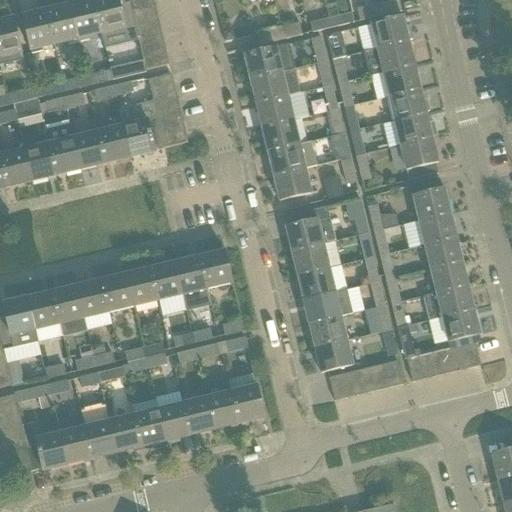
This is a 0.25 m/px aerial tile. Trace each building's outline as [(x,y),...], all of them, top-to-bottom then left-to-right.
[(92,0),(87,0),(85,1),(85,3),(70,6),(79,44),(90,41),(89,38),(101,35),(92,0)] [(92,0),(101,35),(114,32),(114,35),(125,33),(117,0),(92,0)] [(156,10),(153,0),(143,0),(129,4),(132,16),(156,10)] [(399,0),(397,0),(371,6),(374,18),(402,12),(399,0)] [(70,6),(55,10),(55,8),(46,10),(55,47),(67,44),(67,47),(79,44),(70,6)] [(374,18),(371,6),(357,9),(360,22),(374,18)] [(55,47),(46,10),(37,12),(37,14),(23,18),(32,55),(43,53),(42,50),(55,47)] [(158,21),(156,10),(132,16),(135,27),(158,21)] [(347,14),(329,19),(332,29),(350,24),(347,14)] [(403,18),(372,25),(378,50),(409,43),(409,42),(413,41),(410,27),(406,28),(403,18)] [(332,29),(329,19),(311,23),(314,33),(332,29)] [(0,59),(10,57),(11,60),(22,57),(13,20),(0,23),(0,59)] [(161,32),(158,21),(135,27),(138,37),(161,32)] [(300,24),(286,27),(289,39),(303,36),(300,24)] [(289,39),(286,27),(258,34),(261,46),(289,39)] [(163,43),(161,32),(138,37),(140,48),(163,43)] [(341,33),(328,36),(333,61),(344,58),(347,58),(341,33)] [(166,54),(163,43),(140,48),(143,59),(166,54)] [(415,67),(409,43),(378,50),(366,53),(372,77),(384,74),(415,67)] [(245,56),(251,81),(295,70),(289,46),(245,56)] [(324,46),(313,49),(317,65),(328,62),(324,46)] [(169,66),(166,54),(143,59),(146,71),(169,66)] [(346,66),(335,69),(339,85),(350,83),(346,66)] [(421,91),(415,67),(384,74),(389,98),(421,91)] [(128,68),(110,72),(112,82),(130,78),(128,68)] [(251,81),(256,105),(288,98),(301,94),(295,70),(251,81)] [(329,70),(319,73),(323,89),(333,87),(329,70)] [(112,82),(110,72),(92,77),(95,86),(112,82)] [(148,81),(151,93),(174,88),(171,76),(148,81)] [(81,79),(64,84),(66,93),(84,88),(81,79)] [(131,83),(113,88),(116,97),(134,93),(131,83)] [(64,84),(46,88),(48,97),(66,93),(64,84)] [(339,111),(333,87),(323,89),(329,113),(339,111)] [(116,97),(113,88),(95,92),(97,102),(116,97)] [(177,99),(174,88),(151,93),(153,102),(154,104),(177,99)] [(351,91),(341,93),(345,109),(355,107),(351,91)] [(423,101),(421,91),(389,98),(395,123),(427,115),(430,112),(428,101),(423,101)] [(25,93),(7,97),(9,107),(14,106),(27,102),(25,93)] [(303,94),(301,94),(288,98),(256,105),(262,129),(294,122),(309,118),(303,94)] [(82,95),(64,100),(67,109),(85,105),(82,95)] [(0,108),(9,107),(7,97),(0,99),(0,108)] [(180,110),(177,99),(154,104),(156,115),(180,110)] [(67,109),(64,100),(46,104),(48,114),(67,109)] [(14,106),(15,112),(16,117),(35,112),(32,101),(27,102),(14,106)] [(165,149),(162,137),(159,126),(156,115),(154,104),(153,102),(132,107),(136,123),(123,126),(131,160),(156,154),(155,151),(165,149)] [(182,120),(180,110),(156,115),(159,126),(182,120)] [(345,135),(339,111),(329,113),(334,137),(345,135)] [(16,117),(15,112),(0,115),(0,125),(18,121),(16,117)] [(357,115),(347,117),(351,133),(361,131),(357,115)] [(429,125),(427,115),(395,123),(401,147),(432,140),(432,138),(437,136),(434,124),(429,125)] [(185,131),(182,120),(159,126),(162,137),(185,131)] [(300,146),(294,122),(262,129),(268,153),(300,146)] [(106,166),(131,160),(123,126),(98,132),(106,166)] [(188,144),(185,131),(162,137),(165,149),(188,144)] [(106,166),(98,132),(74,138),(82,171),(106,166)] [(334,137),(330,138),(332,146),(336,145),(340,161),(351,159),(345,135),(334,137)] [(33,183),(57,177),(49,144),(48,139),(41,141),(40,138),(23,142),(25,150),(33,183)] [(82,171),(74,138),(49,144),(57,177),(82,171)] [(363,139),(353,141),(357,158),(367,155),(363,139)] [(438,164),(432,140),(401,147),(406,172),(438,164)] [(274,178),(306,170),(317,167),(311,143),(300,146),(268,153),(274,178)] [(9,189),(33,183),(25,150),(1,156),(9,189)] [(0,191),(9,189),(1,156),(0,156),(0,191)] [(369,163),(359,166),(362,182),(373,179),(369,163)] [(353,167),(342,169),(346,186),(357,183),(353,167)] [(312,195),(306,170),(274,178),(280,202),(312,195)] [(342,195),(340,185),(325,188),(327,198),(342,195)] [(413,198),(419,222),(451,215),(445,190),(413,198)] [(286,229),(292,254),(324,246),(337,243),(329,208),(292,217),(294,227),(286,229)] [(381,215),(371,217),(375,234),(385,231),(381,215)] [(456,239),(451,215),(419,222),(425,247),(456,239)] [(369,235),(365,220),(355,222),(359,238),(369,235)] [(387,239),(377,241),(381,258),(391,255),(387,239)] [(462,263),(456,239),(425,247),(430,271),(462,263)] [(371,243),(360,245),(364,262),(375,259),(371,243)] [(292,254),(298,278),(329,270),(324,246),(292,254)] [(224,252),(199,258),(207,290),(232,284),(224,252)] [(207,290),(199,258),(175,264),(183,296),(186,312),(211,306),(207,290)] [(393,263),(383,265),(387,282),(397,279),(393,263)] [(468,287),(462,263),(430,271),(436,295),(435,295),(468,287)] [(183,296),(175,264),(150,270),(158,302),(183,296)] [(377,267),(366,269),(370,286),(381,283),(377,267)] [(158,302),(150,270),(126,276),(133,308),(158,302)] [(298,278),(304,302),(335,294),(329,270),(298,278)] [(133,308),(126,276),(101,282),(109,314),(133,308)] [(109,314),(101,282),(77,288),(85,320),(109,314)] [(386,307),(381,283),(370,286),(376,310),(386,307)] [(399,287),(388,289),(392,306),(403,303),(399,287)] [(470,295),(468,287),(435,295),(423,298),(429,322),(442,319),(474,311),(472,306),(475,303),(474,297),(470,295)] [(52,294),(60,326),(63,338),(88,332),(85,320),(77,288),(52,294)] [(304,302),(310,326),(341,318),(353,315),(347,291),(335,294),(304,302)] [(60,326),(52,294),(28,299),(36,332),(60,326)] [(0,319),(0,337),(1,342),(3,352),(39,344),(36,332),(28,299),(3,305),(6,318),(0,319)] [(405,311),(394,314),(398,330),(408,327),(405,311)] [(480,336),(474,311),(442,319),(448,344),(480,336)] [(388,315),(378,318),(382,334),(392,331),(388,315)] [(347,342),(341,318),(310,326),(316,350),(347,342)] [(241,324),(223,328),(225,338),(243,333),(241,324)] [(415,353),(408,327),(398,330),(406,361),(407,361),(419,358),(418,352),(415,353)] [(210,331),(192,335),(194,345),(213,340),(210,331)] [(194,345),(192,335),(174,340),(176,349),(194,345)] [(229,353),(247,348),(245,339),(227,343),(229,353)] [(394,339),(383,342),(387,358),(398,355),(394,339)] [(353,367),(347,342),(316,350),(322,375),(353,367)] [(475,344),(463,347),(468,370),(480,367),(475,344)] [(161,345),(144,349),(146,359),(164,355),(161,345)] [(216,356),(214,346),(196,350),(198,360),(216,356)] [(468,370),(463,347),(452,350),(458,373),(468,370)] [(146,359),(144,349),(126,353),(128,363),(146,359)] [(198,360),(196,350),(177,355),(180,364),(198,360)] [(458,373),(452,350),(441,352),(447,375),(458,373)] [(447,375),(441,352),(430,355),(436,378),(447,375)] [(94,359),(96,368),(115,364),(113,354),(94,359)] [(166,365),(164,355),(146,359),(149,369),(166,365)] [(436,378),(430,355),(419,358),(425,381),(436,378)] [(425,381),(419,358),(407,361),(413,384),(425,381)] [(96,368),(94,359),(77,363),(79,372),(96,368)] [(149,369),(146,359),(128,363),(131,373),(149,369)] [(397,363),(385,366),(391,389),(403,386),(397,363)] [(0,376),(9,375),(6,364),(0,365),(0,376)] [(64,366),(45,370),(47,380),(66,375),(64,366)] [(391,389),(385,366),(374,369),(380,392),(391,389)] [(123,368),(98,374),(100,383),(125,377),(124,375),(123,368)] [(380,392),(374,369),(363,371),(369,394),(380,392)] [(369,394),(363,371),(352,374),(358,397),(369,394)] [(98,374),(80,378),(82,388),(100,383),(98,374)] [(358,397),(352,374),(342,376),(347,399),(358,397)] [(0,389),(12,387),(9,375),(0,376),(0,389)] [(347,399),(342,376),(329,379),(335,402),(347,399)] [(240,425),(232,393),(228,378),(204,384),(208,398),(215,431),(240,425)] [(68,381),(49,385),(51,395),(70,391),(68,381)] [(51,395),(49,385),(14,394),(15,397),(16,403),(51,395)] [(257,387),(232,393),(240,425),(264,419),(257,387)] [(0,413),(18,409),(16,403),(15,397),(0,400),(0,413)] [(215,431),(208,398),(183,404),(191,437),(215,431)] [(191,437),(183,404),(158,410),(166,443),(191,437)] [(0,424),(20,420),(18,409),(0,413),(0,424)] [(158,410),(134,416),(142,449),(166,443),(158,410)] [(110,411),(87,415),(88,425),(111,421),(110,411)] [(142,449),(134,416),(110,422),(118,455),(142,449)] [(0,436),(23,431),(22,427),(20,420),(0,424),(0,436)] [(118,455),(110,422),(85,429),(93,461),(118,455)] [(69,467),(61,435),(38,440),(34,424),(22,427),(23,431),(26,442),(29,452),(32,465),(34,472),(43,470),(43,473),(69,467)] [(93,461),(85,429),(61,435),(69,467),(93,461)] [(26,442),(23,431),(0,436),(0,438),(2,447),(26,442)] [(492,456),(498,481),(511,477),(511,436),(503,439),(506,453),(492,456)] [(29,452),(26,442),(2,447),(5,458),(29,452)] [(32,465),(29,452),(5,458),(7,470),(32,465)] [(34,472),(32,465),(7,470),(9,478),(34,472)] [(511,503),(511,477),(498,481),(504,506),(511,503)]
